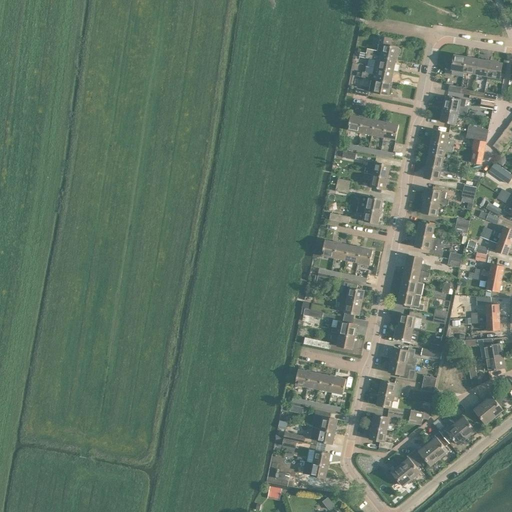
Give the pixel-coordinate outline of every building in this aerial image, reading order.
[(366,50),(381,53),(396,56),(397,51),(398,51),(400,51),(400,47),(399,45),(398,45),(398,44),(391,42),(392,35),(380,33),(377,47),(367,45),(366,50)] [(366,50),(365,55),(375,57),(374,64),(378,65),(394,68),(396,56),(381,53),(366,50)] [(447,60),(445,70),(452,72),(452,71),(463,73),(464,68),(466,53),(455,51),(453,61),(447,60)] [(466,53),(464,68),(476,70),(478,56),(466,53)] [(478,56),(476,70),(487,72),(490,58),(478,56)] [(487,72),(487,75),(501,78),(501,75),(500,75),(502,60),(490,58),(487,72)] [(372,71),(362,69),(361,74),(371,76),(376,77),(391,80),(394,68),(378,65),(374,64),(372,71)] [(369,87),(373,88),(389,92),(391,80),(376,77),(371,76),(369,87)] [(440,90),(441,79),(432,79),(431,90),(440,90)] [(461,85),(461,83),(449,81),(448,88),(460,90),(461,85)] [(369,87),(356,84),(355,91),(368,93),(369,87)] [(484,89),(483,94),(496,96),(497,90),(484,87),(484,89)] [(445,93),(443,105),(458,108),(458,109),(465,110),(467,110),(468,104),(464,103),(465,95),(460,94),(459,96),(445,93)] [(480,103),(493,105),(494,99),(481,97),(480,103)] [(443,105),(441,117),(456,120),(457,115),(464,116),(465,110),(458,109),(458,108),(443,105)] [(360,129),(363,114),(351,111),(348,127),(360,129)] [(363,114),(360,129),(372,131),(375,116),(363,114)] [(375,116),(372,131),(383,134),(386,118),(375,116)] [(386,118),(383,134),(395,136),(398,121),(386,118)] [(467,128),(487,132),(488,126),(468,122),(467,128)] [(511,134),(511,130),(506,125),(503,129),(511,136),(511,134)] [(433,126),(431,138),(453,143),(455,137),(447,135),(449,129),(433,126)] [(467,128),(466,134),(474,136),(486,138),(487,132),(467,128)] [(503,129),(499,134),(507,140),(511,136),(503,129)] [(499,134),(496,138),(504,144),(507,140),(499,134)] [(474,136),(471,146),(473,147),(484,149),(486,138),(474,136)] [(452,149),(453,143),(431,138),(428,150),(444,153),(445,148),(452,149)] [(496,138),(493,142),(501,149),(504,144),(496,138)] [(355,156),(356,150),(343,147),(342,154),(355,156)] [(473,147),(471,154),(475,155),(474,159),(481,161),(482,156),(484,149),(473,147)] [(498,160),(502,153),(496,149),(492,156),(498,160)] [(428,150),(426,162),(441,165),(447,166),(448,160),(442,159),(444,153),(428,150)] [(390,162),(375,159),(371,158),(369,165),(365,164),(364,169),(388,174),(390,162)] [(441,165),(426,162),(423,174),(439,177),(441,165)] [(505,167),(500,175),(502,177),(508,181),(511,174),(511,171),(506,167),(505,167)] [(385,186),(388,174),(364,169),(363,175),(371,177),(370,183),(385,186)] [(337,181),(345,183),(349,183),(350,177),(338,175),(337,181)] [(349,183),(345,183),(337,181),(335,187),(348,190),(349,183)] [(463,187),(475,190),(476,183),(464,181),(463,187)] [(439,200),(447,202),(449,196),(444,195),(446,189),(426,185),(424,197),(426,197),(439,200)] [(499,190),(511,196),(511,190),(502,185),(499,190)] [(475,190),(463,187),(461,193),(474,196),(475,190)] [(511,196),(499,190),(496,195),(511,203),(511,205),(509,210),(511,211),(511,196)] [(359,197),(358,203),(381,208),(383,196),(368,192),(368,193),(360,191),(359,197)] [(436,212),(439,200),(424,197),(421,209),(436,212)] [(500,212),(503,207),(489,199),(486,205),(500,212)] [(378,220),(381,208),(358,203),(356,209),(364,211),(363,217),(378,220)] [(478,205),(474,210),(482,215),(485,209),(478,205)] [(350,214),(330,210),(329,216),(348,220),(350,214)] [(497,221),(499,214),(488,210),(486,216),(497,221)] [(457,215),(456,221),(468,223),(469,217),(457,215)] [(420,218),(417,231),(432,234),(436,234),(436,230),(433,229),(435,222),(420,218)] [(467,229),(468,223),(456,221),(455,227),(467,229)] [(482,228),(511,239),(511,225),(504,223),(501,230),(484,223),(482,228)] [(511,239),(482,228),(480,233),(498,240),(495,247),(507,252),(511,239)] [(415,243),(430,246),(434,247),(436,240),(441,241),(442,236),(436,234),(432,234),(417,231),(416,235),(415,235),(413,236),(413,240),(414,242),(415,242),(415,243)] [(334,254),(337,239),(325,237),(322,252),(334,254)] [(474,247),(476,240),(468,237),(466,245),(474,247)] [(337,239),(334,254),(346,257),(349,241),(337,239)] [(349,241),(346,257),(358,259),(361,244),(349,241)] [(487,251),(488,244),(477,241),(475,248),(487,251)] [(361,244),(358,259),(370,261),(373,246),(361,244)] [(449,255),(461,258),(462,251),(450,249),(449,255)] [(477,249),(475,256),(486,258),(487,252),(477,249)] [(408,251),(405,264),(429,269),(431,262),(421,260),(423,254),(408,251)] [(461,258),(449,255),(447,261),(460,264),(461,258)] [(489,273),(502,275),(504,263),(491,260),(490,268),(489,273)] [(405,264),(403,275),(423,280),(424,273),(428,274),(429,269),(405,264)] [(365,267),(363,274),(373,276),(374,270),(365,267)] [(329,281),(330,275),(318,272),(316,279),(329,281)] [(502,275),(489,273),(486,286),(499,288),(502,275)] [(423,280),(403,275),(400,287),(421,291),(423,280)] [(357,281),(344,278),(342,289),(336,288),(335,294),(337,294),(362,299),(364,287),(357,285),(357,281)] [(398,299),(410,302),(410,304),(411,305),(411,304),(422,307),(423,301),(419,300),(421,291),(400,287),(398,299)] [(337,294),(336,298),(340,299),(338,307),(344,308),(359,311),(362,299),(337,294)] [(312,300),(311,306),(323,309),(325,303),(312,300)] [(486,314),(499,313),(499,300),(486,301),(486,314)] [(304,311),(309,312),(322,315),(323,309),(311,306),(308,306),(305,305),(304,311)] [(435,306),(434,312),(446,314),(448,308),(435,306)] [(421,315),(415,314),(416,313),(400,310),(398,322),(413,325),(413,324),(419,325),(421,315)] [(445,321),(446,314),(434,312),(433,318),(445,321)] [(499,313),(486,314),(487,327),(500,326),(499,313)] [(357,321),(342,318),(338,317),(336,324),(332,323),(331,328),(340,330),(355,333),(357,321)] [(411,337),(413,325),(398,322),(395,334),(411,337)] [(352,345),(355,333),(340,330),(337,342),(352,345)] [(330,339),(305,334),(304,340),(329,345),(330,339)] [(492,335),(476,336),(465,336),(466,343),(478,342),(480,344),(482,356),(486,355),(487,355),(503,352),(501,340),(493,341),(492,335)] [(431,340),(429,346),(442,349),(443,343),(431,340)] [(392,349),(391,356),(416,361),(417,355),(414,354),(415,346),(409,344),(408,347),(393,344),(393,345),(392,344),(391,345),(390,347),(391,349),(392,349)] [(441,355),(442,349),(429,346),(422,345),(421,351),(441,355)] [(505,364),(503,352),(487,355),(486,355),(488,363),(484,364),(485,368),(505,364)] [(389,368),(399,370),(398,373),(407,374),(408,365),(414,366),(416,361),(391,356),(390,361),(389,360),(387,361),(387,365),(388,367),(389,367),(389,368)] [(475,362),(469,363),(471,375),(477,374),(475,362)] [(307,383),(310,368),(299,365),(295,380),(307,383)] [(310,368),(307,383),(319,385),(322,370),(310,368)] [(322,370),(319,385),(331,388),(334,373),(322,370)] [(334,373),(331,388),(343,390),(346,375),(334,373)] [(422,380),(435,383),(436,377),(424,374),(422,380)] [(399,388),(395,387),(397,380),(381,377),(379,389),(398,393),(399,388)] [(422,380),(421,386),(430,388),(433,389),(435,383),(422,380)] [(492,392),(484,399),(495,413),(503,406),(500,402),(505,398),(495,386),(491,390),(492,392)] [(392,404),(393,397),(397,398),(398,393),(379,389),(376,401),(392,404)] [(444,391),(437,389),(434,400),(441,402),(444,391)] [(457,407),(463,404),(457,395),(452,398),(457,407)] [(472,403),(468,407),(478,419),(482,415),(486,420),(495,413),(484,399),(475,406),(472,403)] [(291,401),(290,408),(302,410),(304,404),(291,401)] [(428,416),(430,408),(424,407),(424,409),(411,406),(410,413),(422,415),(428,416)] [(338,416),(329,414),(330,410),(316,407),(312,423),(335,428),(338,416)] [(465,413),(456,419),(468,434),(476,427),(473,423),(478,419),(468,407),(463,410),(465,413)] [(393,421),(388,420),(389,414),(374,411),(372,423),(387,426),(392,427),(393,421)] [(421,421),(422,415),(410,413),(409,419),(421,421)] [(445,424),(440,428),(450,440),(455,436),(459,441),(468,434),(456,419),(448,426),(445,424)] [(310,435),(318,437),(333,440),(335,428),(312,423),(310,435)] [(384,438),(387,426),(372,423),(369,435),(380,437),(379,443),(387,445),(391,446),(393,440),(384,438)] [(437,434),(428,441),(440,455),(448,448),(445,444),(450,440),(440,428),(435,432),(437,434)] [(284,435),(296,438),(297,438),(304,439),(305,433),(285,429),(285,433),(284,433),(284,435)] [(295,444),(297,438),(296,438),(284,435),(283,439),(283,441),(295,444)] [(417,444),(412,448),(422,460),(427,456),(431,462),(440,455),(428,441),(420,448),(417,444)] [(315,447),(310,446),(308,458),(313,459),(328,462),(331,450),(315,447)] [(409,455),(401,462),(412,476),(421,469),(417,464),(422,460),(412,448),(407,452),(409,455)] [(326,474),(328,462),(313,459),(311,471),(326,474)] [(404,482),(412,476),(401,462),(392,468),(390,466),(385,469),(394,481),(399,477),(404,482)] [(277,468),(276,475),(288,477),(290,471),(277,468)] [(270,483),(268,494),(280,497),(282,486),(282,485),(270,483)]
